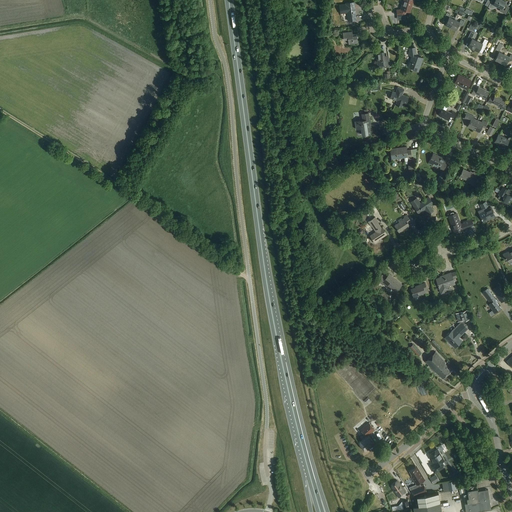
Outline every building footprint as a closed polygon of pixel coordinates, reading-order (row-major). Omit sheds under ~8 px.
[(414,0),(404,0),(403,3),(401,9),(397,10),(397,16),(405,15),(406,11),(410,13),(414,0)] [(495,8),(496,6),(501,8),(499,11),(506,14),(509,7),(504,5),(505,1),(502,0),(495,0),(495,1),(493,0),(491,0),(488,7),(492,9),(495,8)] [(356,20),(354,2),(346,3),(346,4),(339,5),(340,13),(349,12),(349,17),(348,17),(348,21),(356,20)] [(450,28),(454,19),(449,17),(450,14),(447,13),(444,18),(448,19),(445,25),(450,28)] [(454,19),(450,28),(456,30),(458,25),(462,26),(464,21),(461,19),(460,22),(454,19)] [(353,35),(352,32),(343,33),(344,40),(348,40),(349,44),(358,43),(357,38),(359,38),(358,34),(353,35)] [(468,47),(473,49),(477,41),(472,38),(474,34),(471,32),(467,39),(470,41),(468,47)] [(477,41),(473,49),(479,52),(481,46),(484,48),(488,41),(485,39),(482,44),(477,41)] [(416,56),(415,48),(409,49),(410,52),(409,53),(409,55),(412,56),(408,67),(413,68),(413,70),(418,71),(423,58),(416,56)] [(495,60),(500,62),(504,54),(499,52),(500,49),(496,48),(494,53),(497,54),(495,60)] [(385,61),(384,56),(384,52),(376,53),(377,61),(377,66),(384,65),(385,67),(390,67),(389,60),(385,61)] [(504,54),(500,62),(505,65),(508,59),(511,61),(511,59),(511,55),(510,54),(509,57),(504,54)] [(471,81),(458,75),(454,84),(466,90),(471,81)] [(390,98),(393,99),(397,101),(396,105),(402,107),(403,103),(406,104),(409,98),(402,95),(404,90),(398,87),(396,93),(392,92),(390,98)] [(488,92),(479,87),(477,91),(474,89),(471,94),(474,96),(475,94),(485,98),(488,92)] [(466,91),(461,101),(464,103),(469,93),(466,91)] [(506,105),(504,104),(505,100),(495,95),(493,98),(490,97),(487,103),(491,105),(492,103),(502,107),(501,109),(503,111),(506,105)] [(453,118),(456,113),(452,111),(451,113),(442,109),(438,116),(448,120),(450,117),(453,118)] [(371,127),(368,113),(362,114),(363,121),(355,122),(356,129),(361,129),(363,136),(371,134),(370,127),(371,127)] [(467,127),(473,129),(477,120),(473,118),(474,117),(469,115),(466,113),(464,119),(470,122),(467,127)] [(477,120),(473,129),(479,132),(481,127),(485,129),(487,123),(482,121),(482,122),(477,120)] [(511,134),(506,132),(505,134),(507,136),(506,138),(498,135),(495,142),(501,145),(501,146),(505,148),(509,140),(510,137),(511,134)] [(407,151),(407,147),(391,149),(392,159),(408,157),(408,160),(412,159),(411,150),(407,151)] [(441,157),(434,153),(428,164),(433,166),(434,163),(441,167),(440,169),(443,171),(447,162),(444,161),(445,158),(441,156),(441,157)] [(469,172),(463,169),(459,176),(467,180),(467,181),(472,184),(472,185),(476,187),(480,179),(476,177),(477,174),(473,172),(471,174),(468,172),(469,172)] [(424,191),(427,196),(432,192),(429,187),(424,191)] [(508,189),(503,187),(499,194),(500,195),(498,198),(508,204),(511,197),(511,196),(506,193),(508,189)] [(411,202),(414,207),(419,214),(425,209),(428,214),(434,211),(430,206),(433,204),(429,197),(426,199),(426,200),(421,203),(417,198),(411,202)] [(482,209),(478,211),(479,214),(483,222),(489,219),(488,218),(494,215),(491,208),(487,209),(486,207),(488,206),(486,202),(480,205),(482,209)] [(461,224),(458,217),(457,213),(448,216),(455,233),(463,230),(462,229),(474,225),(472,219),(463,222),(464,223),(461,224)] [(411,221),(407,215),(404,217),(405,219),(402,221),(401,219),(398,221),(399,223),(395,226),(399,232),(403,230),(404,231),(410,226),(408,223),(411,221)] [(378,222),(375,217),(368,222),(371,227),(372,226),(376,232),(370,236),(375,243),(379,241),(378,240),(387,234),(382,227),(381,228),(378,223),(378,222)] [(511,249),(503,254),(506,260),(508,259),(510,264),(511,262),(511,249)] [(457,277),(455,271),(451,273),(442,276),(443,277),(436,279),(442,293),(451,290),(449,285),(451,284),(452,286),(455,284),(453,279),(457,277)] [(402,285),(389,274),(386,278),(382,275),(377,281),(382,285),(384,283),(395,293),(402,285)] [(369,285),(375,290),(379,284),(373,280),(369,285)] [(427,290),(425,283),(415,287),(415,288),(411,289),(414,298),(419,296),(418,295),(425,293),(425,291),(427,290)] [(502,302),(508,298),(500,286),(494,291),(502,302)] [(491,316),(495,313),(501,309),(497,303),(498,301),(497,299),(496,300),(488,289),(483,292),(491,303),(489,305),(493,310),(489,312),(491,316)] [(467,310),(459,313),(462,322),(470,319),(467,310)] [(452,331),(445,338),(455,348),(462,341),(459,338),(468,329),(462,323),(461,323),(452,331)] [(421,345),(424,343),(418,336),(415,339),(421,345)] [(418,356),(421,353),(412,344),(409,347),(418,356)] [(444,369),(448,374),(451,371),(445,364),(446,363),(435,352),(432,355),(442,365),(440,367),(442,370),(444,369)] [(443,379),(448,374),(444,369),(442,370),(440,367),(442,365),(432,355),(425,362),(435,373),(436,372),(438,375),(439,375),(443,379)] [(360,430),(364,434),(360,437),(363,440),(359,443),(366,451),(374,443),(368,436),(375,430),(369,423),(360,430)] [(433,451),(430,452),(430,453),(429,454),(433,461),(434,463),(430,466),(435,473),(444,467),(441,463),(444,461),(437,449),(433,451)] [(410,487),(411,491),(414,497),(427,492),(424,485),(421,487),(419,484),(425,480),(417,467),(410,471),(412,476),(411,476),(416,485),(410,487)] [(430,478),(433,484),(439,481),(436,475),(430,478)] [(458,480),(455,481),(448,482),(449,491),(459,489),(458,486),(459,486),(458,480)] [(406,492),(397,481),(392,485),(392,486),(391,487),(399,497),(406,492)] [(478,491),(477,485),(467,487),(468,493),(463,494),(466,511),(478,511),(491,510),(488,490),(478,491)] [(441,511),(439,493),(417,497),(419,506),(414,507),(414,511),(441,511)]
